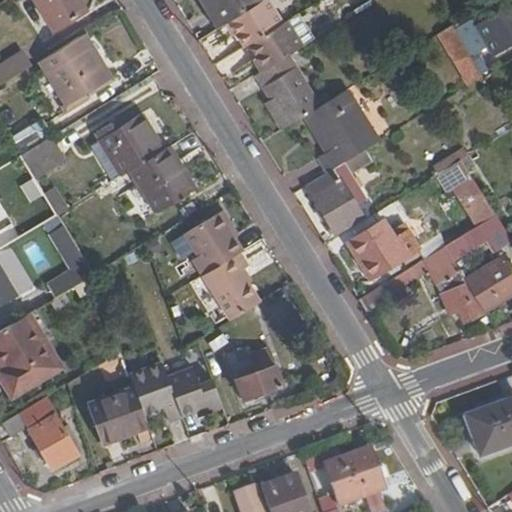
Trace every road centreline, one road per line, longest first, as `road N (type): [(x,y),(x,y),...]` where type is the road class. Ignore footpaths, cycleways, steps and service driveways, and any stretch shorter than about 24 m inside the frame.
road 1 (residential): [(387,393),(146,0)]
road 2 (residential): [(67,511),(387,393)]
road 3 (residential): [(459,511),(387,393)]
road 4 (residential): [(387,393),(511,348)]
